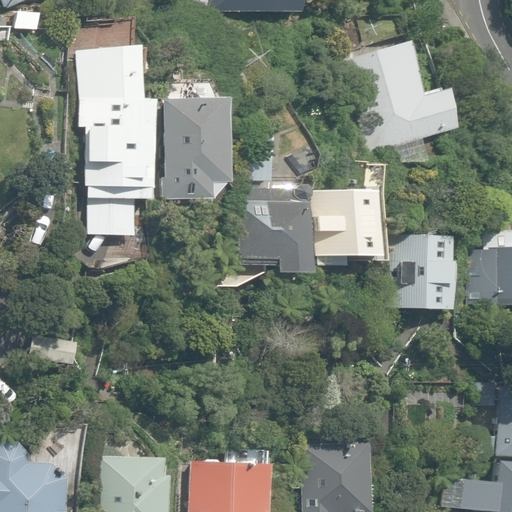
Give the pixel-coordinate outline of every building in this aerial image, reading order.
[(287,0),(203,0),(203,4),(287,11),(287,0)] [(406,86),(391,37),(326,57),(354,148),(376,147),(381,159),(408,156),(403,136),(431,125),(420,84),(406,86)] [(127,45),(74,49),(74,123),(81,123),(80,184),(83,186),(83,233),(126,236),(129,199),(142,198),(145,100),(132,99),(127,45)] [(220,98),(162,97),(162,200),(202,200),(202,182),(221,183),(220,98)] [(369,190),(308,190),(306,255),(368,255),(369,190)] [(267,272),(299,273),(301,201),(231,200),(229,263),(267,264),(267,272)] [(383,306),(447,307),(450,262),(445,262),(446,235),(386,234),(383,306)] [(511,245),(463,246),(464,305),(511,303),(511,245)] [(511,387),(495,386),(493,406),(476,404),(474,434),(469,433),(467,453),(491,456),(511,457),(511,387)] [(294,511),(357,511),(357,443),(328,443),(327,437),(296,436),(294,444),(294,511)] [(0,442),(0,511),(58,511),(59,481),(45,466),(20,463),(19,454),(8,442),(0,442)] [(153,457),(91,456),(89,511),(156,511),(158,474),(152,474),(153,457)] [(511,511),(511,462),(491,460),(489,481),(442,476),(437,505),(484,510),(483,511),(511,511)] [(184,461),(182,511),(255,511),(258,464),(184,461)]
